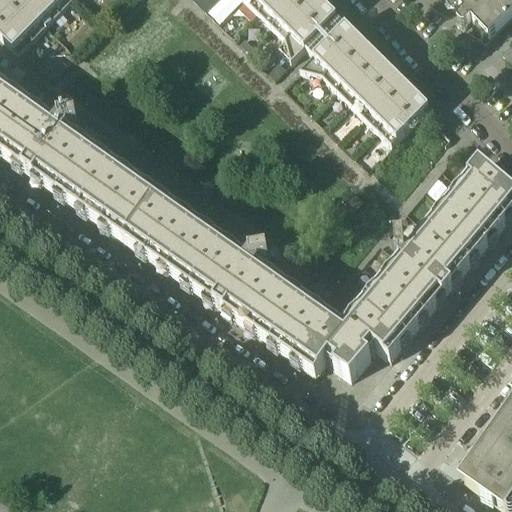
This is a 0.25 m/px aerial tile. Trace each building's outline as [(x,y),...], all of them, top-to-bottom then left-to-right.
[(46,33),(11,0),(3,0),(0,3),(0,43),(18,61),(46,33)] [(72,6),(66,0),(11,0),(46,33),(72,6)] [(236,0),(285,47),(291,70),(305,56),(313,65),(299,79),(322,85),(391,153),(422,122),(429,115),(345,33),(341,37),(332,29),(337,24),(312,0),(236,0)] [(511,3),(508,0),(445,0),(463,18),(455,26),(463,34),(471,27),(488,45),(511,22),(511,3)] [(246,45),(240,51),(249,61),(255,55),(246,45)] [(511,49),(502,59),(510,67),(511,64),(511,49)] [(3,64),(0,67),(0,71),(4,74),(9,68),(3,64)] [(278,69),(268,79),(275,86),(285,76),(278,69)] [(268,279),(269,279),(269,278),(268,278),(267,279),(258,272),(259,272),(259,271),(258,271),(258,272),(258,270),(269,268),(268,259),(256,262),(252,259),(249,264),(248,264),(248,265),(239,259),(239,258),(239,257),(238,258),(226,250),(227,249),(226,248),(225,249),(216,243),(217,242),(217,241),(216,241),(216,242),(204,234),(204,233),(204,232),(203,232),(203,233),(194,227),(194,226),(193,226),(181,218),(181,217),(181,216),(180,217),(171,211),(172,210),(171,210),(170,210),(158,202),(159,201),(158,201),(158,200),(157,200),(157,201),(145,192),(145,191),(144,192),(135,185),(136,185),(136,184),(135,184),(134,185),(122,176),(123,176),(123,175),(122,175),(122,176),(113,169),(113,168),(112,168),(112,169),(100,160),(100,159),(99,160),(90,154),(90,153),(90,152),(89,153),(77,145),(78,144),(78,143),(77,143),(76,144),(67,138),(68,137),(68,136),(67,136),(67,137),(67,135),(78,133),(77,125),(65,127),(61,124),(58,130),(57,130),(48,124),(48,123),(47,123),(35,115),(36,114),(35,114),(34,114),(25,108),(26,107),(25,107),(13,99),(13,98),(12,98),(3,92),(3,91),(2,91),(0,89),(0,161),(24,178),(33,185),(257,343),(269,351),(316,384),(333,360),(341,365),(334,375),(351,387),(371,364),(367,361),(373,354),(390,369),(511,224),(511,199),(505,194),(506,192),(506,191),(507,190),(507,189),(506,187),(506,186),(505,186),(504,184),(503,183),(502,183),(500,183),(498,183),(497,184),(496,184),(495,185),(480,172),(469,185),(468,184),(468,185),(461,194),(461,193),(460,194),(461,195),(451,206),(451,205),(450,205),(450,206),(451,207),(443,215),(443,214),(442,215),(443,216),(433,227),(433,226),(432,227),(433,228),(426,236),(425,236),(424,236),(425,237),(416,248),(415,247),(414,248),(415,249),(408,257),(407,257),(407,258),(406,258),(404,246),(396,247),(397,259),(394,262),(399,266),(399,267),(400,267),(392,276),(392,275),(391,275),(391,276),(392,276),(382,287),(381,287),(381,288),(382,288),(375,297),(374,296),(373,296),(373,297),(374,297),(365,309),(364,308),(363,308),(363,309),(364,309),(357,318),(356,317),(356,318),(347,330),(346,329),(346,330),(344,333),(336,327),(336,326),(335,326),(326,320),(326,319),(325,320),(313,311),(314,310),(313,310),(313,311),(304,304),(304,303),(303,303),(303,304),(291,295),(291,294),(290,295),(281,288),(281,287),(280,288),(268,279)] [(355,200),(349,207),(357,215),(363,208),(355,200)] [(229,226),(221,236),(231,242),(238,232),(229,226)] [(282,258),(273,251),(269,257),(279,263),(282,258)] [(511,511),(511,429),(510,432),(506,428),(486,456),(491,460),(479,477),(474,474),(464,488),(497,511),(511,511)]
